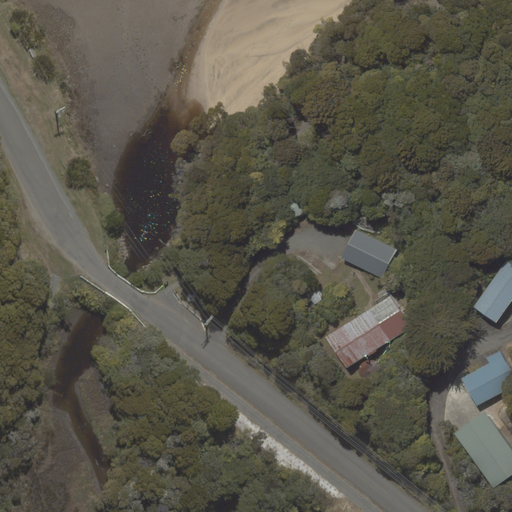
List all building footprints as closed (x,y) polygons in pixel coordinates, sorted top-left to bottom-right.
[(397,250),(356,229),(341,258),(382,278),(397,250)] [(473,307),(496,323),(511,300),(511,262),(507,259),(473,307)] [(412,326),(389,292),(376,300),(378,303),(325,337),(346,369),(368,354),(369,356),(376,351),(375,350),(412,326)] [(487,358),(489,363),(461,378),(477,406),(511,387),(511,371),(500,351),(487,358)] [(511,449),(484,411),(453,433),(493,488),(511,475),(511,449)]
